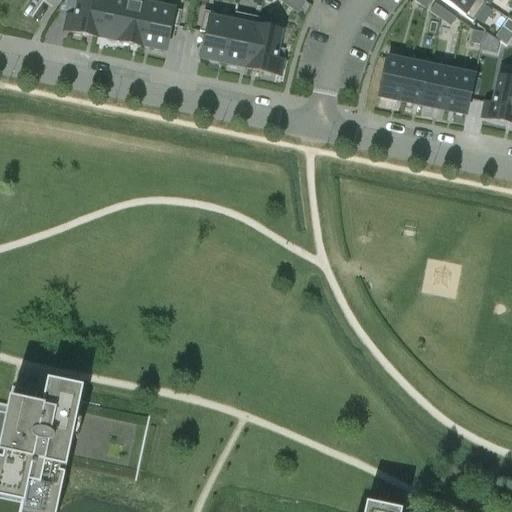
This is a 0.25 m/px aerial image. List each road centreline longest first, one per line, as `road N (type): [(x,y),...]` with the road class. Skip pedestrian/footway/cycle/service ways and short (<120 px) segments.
road 1 (residential): [(317,129),(14,67)]
road 2 (residential): [(511,170),(317,129)]
road 3 (residential): [(360,0),(335,52),(317,129)]
